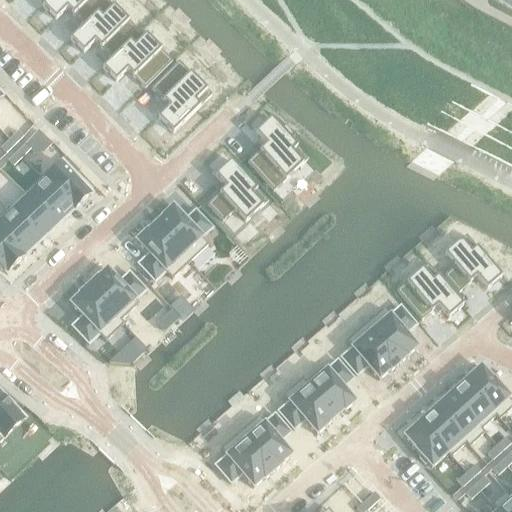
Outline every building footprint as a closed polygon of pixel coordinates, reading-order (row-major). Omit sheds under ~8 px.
[(49,0),(42,8),(55,22),(66,10),(83,27),(84,28),(109,4),(112,1),(110,0),(49,0)] [(83,27),(69,41),(83,55),(94,44),(99,49),(111,61),(139,34),(109,4),(84,28),(83,27)] [(111,61),(102,70),(115,84),(127,73),(132,78),(145,90),(172,63),(140,32),(139,34),(111,61)] [(178,64),(151,91),(164,104),(169,109),(157,120),(173,135),(211,97),(178,64)] [(25,118),(15,128),(18,131),(21,135),(23,137),(34,127),(25,118)] [(261,152),(247,164),(273,192),(307,160),(270,121),(255,135),(266,147),(261,152)] [(18,131),(9,140),(15,145),(23,137),(21,135),(18,131)] [(38,132),(25,144),(30,150),(36,155),(44,153),(52,146),(38,132)] [(9,140),(0,148),(6,154),(15,145),(9,140)] [(25,144),(16,153),(22,159),(30,150),(25,144)] [(16,153),(8,161),(13,167),(22,159),(16,153)] [(58,163),(41,179),(73,213),(90,197),(58,163)] [(220,194),(207,207),(222,223),(234,212),(245,224),(267,203),(230,163),(215,178),(226,190),(220,194)] [(41,179),(24,195),(27,198),(28,198),(56,229),(73,213),(41,179)] [(12,213),(11,214),(40,244),(56,229),(28,198),(27,198),(12,213)] [(162,219),(154,227),(190,264),(208,247),(201,240),(211,231),(195,213),(185,223),(172,209),(162,219)] [(8,210),(0,217),(0,234),(23,260),(40,244),(11,214),(12,213),(8,210)] [(146,234),(136,243),(148,257),(138,266),(155,284),(165,274),(171,281),(190,264),(154,227),(147,234),(146,234)] [(0,234),(0,269),(6,276),(23,260),(0,234)] [(455,268),(444,278),(458,295),(471,284),(476,279),(486,291),(501,279),(465,238),(444,256),(455,268)] [(427,266),(396,293),(421,322),(432,312),(438,307),(448,319),(463,307),(427,266)] [(97,280),(88,289),(120,323),(121,322),(139,306),(135,302),(145,293),(129,275),(119,285),(107,272),(97,281),(97,280)] [(80,297),(70,306),(82,319),(72,328),(84,341),(89,346),(91,344),(99,336),(105,343),(124,326),(121,322),(120,323),(88,289),(79,297),(80,297)] [(383,311),(364,327),(398,367),(407,359),(407,358),(416,350),(405,336),(415,328),(400,309),(389,318),(383,311)] [(172,311),(156,326),(163,335),(180,319),(172,311)] [(351,351),(341,360),(357,378),(367,369),(379,382),(389,374),(398,367),(364,327),(345,344),(351,351)] [(118,355),(130,367),(147,350),(135,339),(118,355)] [(305,384),(305,385),(335,420),(343,413),(344,413),(354,404),(342,390),(353,381),(337,363),(327,372),(324,368),(305,384)] [(511,403),(480,369),(465,383),(496,417),(495,418),(499,421),(511,409),(511,403)] [(289,405),(278,414),(294,432),(304,423),(316,437),(327,428),(327,427),(335,420),(305,385),(305,384),(302,381),(282,397),(289,405)] [(465,383),(450,397),(481,431),(495,418),(496,417),(465,383)] [(0,444),(24,422),(7,404),(0,396),(0,444)] [(450,397),(435,410),(466,445),(469,449),(485,434),(481,431),(450,397)] [(435,410),(419,424),(448,455),(447,455),(450,459),(466,445),(435,410)] [(258,419),(239,435),(273,474),(282,467),(281,466),(291,457),(279,444),(290,435),(274,417),(264,426),(258,419)] [(419,424),(404,438),(416,451),(416,452),(420,457),(419,459),(425,466),(427,464),(432,469),(447,455),(448,455),(419,424)] [(226,458),(215,467),(231,486),(241,477),(253,490),(263,482),(273,474),(239,435),(220,451),(226,458)] [(203,437),(191,447),(195,451),(208,467),(211,470),(211,471),(215,467),(226,458),(220,451),(217,453),(203,437)] [(505,439),(496,447),(501,453),(510,445),(505,439)] [(496,447),(487,455),(492,461),(501,453),(496,447)] [(511,456),(510,455),(501,463),(507,469),(511,464),(511,456)] [(501,463),(492,471),(498,477),(507,469),(501,463)] [(475,467),(466,474),(471,481),(480,473),(475,467)] [(466,474),(457,482),(462,489),(471,481),(466,474)] [(483,479),(474,487),(480,493),(489,485),(483,479)] [(474,487),(465,495),(471,501),(480,493),(474,487)] [(374,494),(365,502),(370,508),(379,500),(374,494)] [(505,494),(491,507),(495,511),(511,511),(511,502),(508,498),(508,497),(505,494)] [(123,500),(114,508),(117,511),(133,511),(134,511),(123,500)] [(365,502),(356,510),(357,511),(365,511),(370,508),(365,502)]
